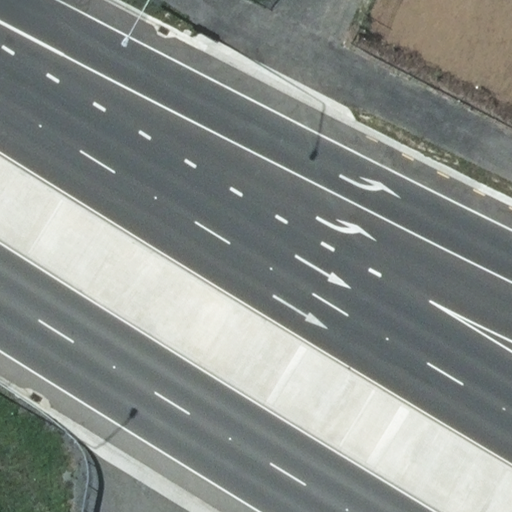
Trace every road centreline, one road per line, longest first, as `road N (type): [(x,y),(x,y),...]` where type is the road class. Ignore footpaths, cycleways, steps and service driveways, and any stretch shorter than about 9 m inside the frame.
road 1 (primary): [(373,511),(247,447),(0,288)]
road 2 (primary): [(209,222),(511,401)]
road 3 (primary): [(209,222),(443,253),(511,284)]
road 4 (primary): [(0,90),(209,222)]
